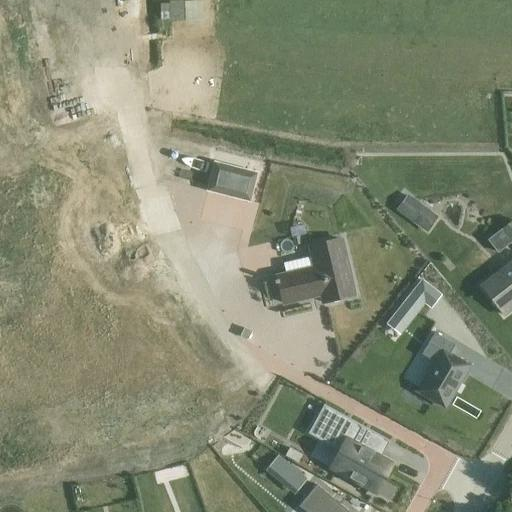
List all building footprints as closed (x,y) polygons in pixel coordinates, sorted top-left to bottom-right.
[(204,2),(169,2),(169,5),(160,5),(160,22),(185,22),(185,24),(204,24),(204,2)] [(155,305),(119,130),(0,154),(0,315),(0,316),(4,336),(155,305)] [(215,164),(208,192),(250,203),(257,174),(215,164)] [(408,197),(398,211),(421,229),(431,214),(408,197)] [(510,243),(511,245),(511,223),(487,242),(497,254),(510,243)] [(277,278),(278,284),(283,304),(321,295),(323,304),(354,296),(340,240),(310,247),(315,269),(277,278)] [(511,262),(481,287),(491,300),(503,316),(511,309),(511,262)] [(102,332),(122,331),(122,321),(102,321),(102,332)] [(245,329),(240,337),(248,341),(252,333),(245,329)] [(441,351),(417,392),(445,408),(469,366),(449,355),(455,346),(434,334),(428,344),(441,351)] [(183,340),(145,350),(148,360),(185,350),(183,340)] [(18,370),(31,360),(23,350),(5,365),(17,379),(22,375),(18,370)] [(167,393),(167,382),(144,381),(144,392),(167,393)] [(0,415),(17,415),(17,395),(0,395),(0,415)] [(337,413),(322,442),(340,452),(330,469),(376,493),(391,464),(375,455),(384,438),(337,413)] [(294,469),(281,484),(293,494),(306,479),(294,469)] [(349,511),(318,486),(300,508),(304,511),(349,511)]
